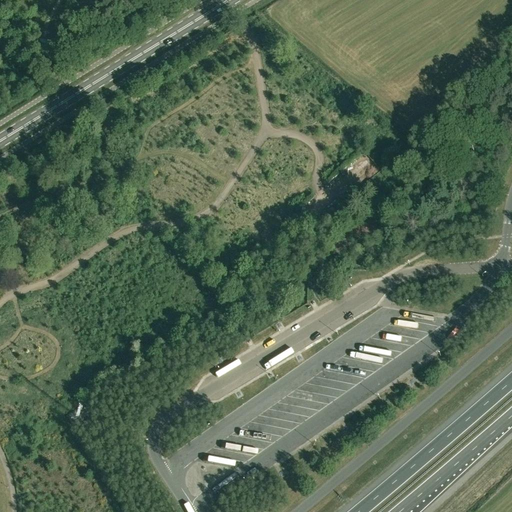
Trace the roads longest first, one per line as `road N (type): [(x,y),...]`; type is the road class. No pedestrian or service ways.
road 1 (secondary): [(0,141),(230,0)]
road 2 (motorway): [(511,381),(358,511)]
road 3 (motorway): [(399,511),(511,416)]
